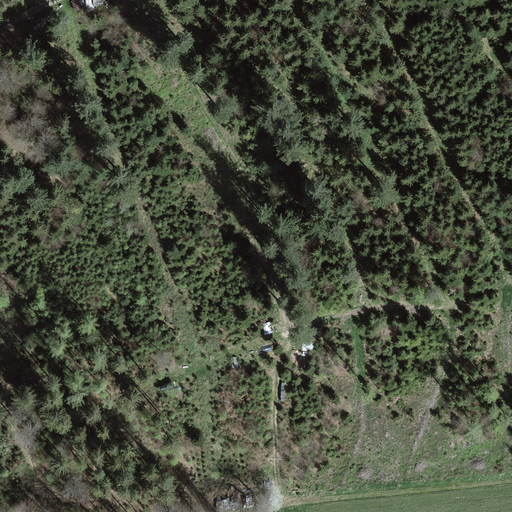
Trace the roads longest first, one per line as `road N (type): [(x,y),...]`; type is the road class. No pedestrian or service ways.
road 1 (track): [(150,0),(234,163),(254,223),(283,366),(273,447),(294,511)]
road 2 (track): [(511,482),(249,511)]
